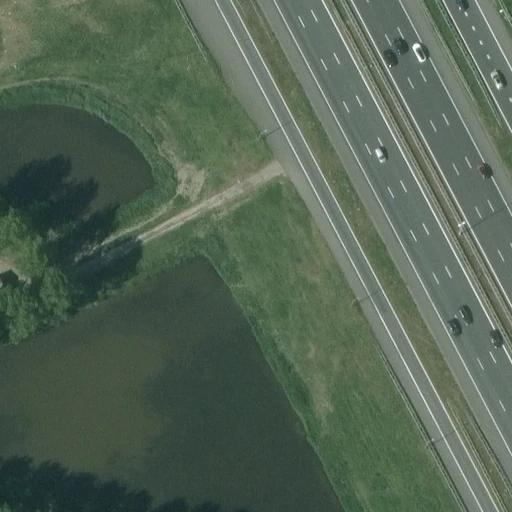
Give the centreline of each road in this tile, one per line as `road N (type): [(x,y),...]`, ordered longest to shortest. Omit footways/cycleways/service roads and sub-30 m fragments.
road 1 (motorway): [(220,0),(489,511)]
road 2 (motorway): [(298,0),(511,404)]
road 3 (motorway): [(511,263),(373,0)]
road 4 (motorway): [(511,113),(453,0)]
